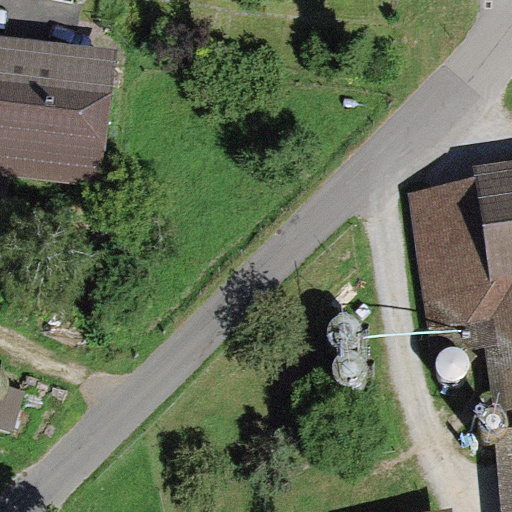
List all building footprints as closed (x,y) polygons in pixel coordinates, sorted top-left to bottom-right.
[(0,169),(96,184),(115,58),(0,41),(0,169)] [(511,430),(492,434),(503,511),(511,511),(511,168),(483,173),(485,188),(410,199),(430,335),(454,331),(457,352),(490,347),(499,412),(511,410),(511,430)] [(355,342),(359,334),(356,326),(355,326),(347,322),(339,326),(338,326),(335,334),(339,342),(347,345),(355,342)] [(357,378),(358,377),(361,368),(357,360),(357,359),(348,355),(338,359),(335,368),(338,378),(348,381),(357,378)] [(0,369),(0,427),(15,433),(28,390),(9,384),(12,373),(0,369)] [(499,434),(499,433),(502,426),(499,418),(492,415),(484,418),(484,419),(481,426),(484,433),(492,436),(499,434)]
